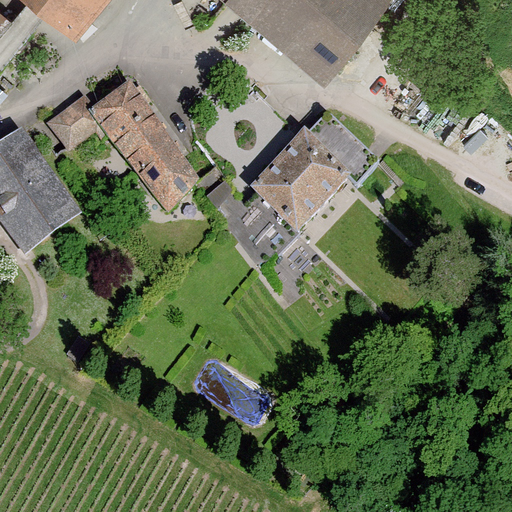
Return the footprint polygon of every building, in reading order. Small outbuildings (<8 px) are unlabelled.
[(38,0),(41,2),(71,26),(91,0),(38,0)] [(376,1),(374,0),(258,0),(331,62),(376,1)] [(0,32),(11,18),(0,9),(0,32)] [(161,131),(131,90),(96,114),(94,116),(103,126),(170,212),(198,183),(161,131)] [(103,126),(94,116),(96,114),(86,102),(51,127),(69,152),(103,126)] [(349,179),(346,182),(355,190),(379,166),(328,118),(308,141),(349,179)] [(349,179),(308,141),(306,140),(256,193),(258,195),(285,221),(298,234),(346,182),(349,179)] [(20,150),(0,164),(0,205),(29,245),(68,217),(67,215),(24,155),(20,150)] [(24,155),(67,215),(75,209),(31,150),(24,155)] [(228,186),(218,171),(199,184),(210,199),(227,187),(228,186)] [(372,186),(315,244),(389,318),(446,260),(372,186)] [(267,240),(227,187),(210,199),(252,252),(267,240)] [(285,221),(258,195),(247,208),(270,239),(285,221)]
